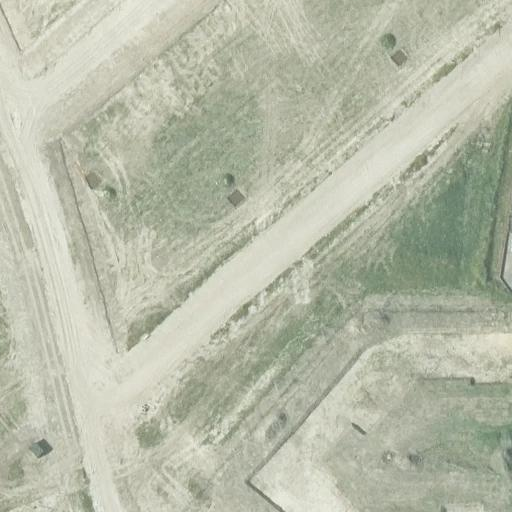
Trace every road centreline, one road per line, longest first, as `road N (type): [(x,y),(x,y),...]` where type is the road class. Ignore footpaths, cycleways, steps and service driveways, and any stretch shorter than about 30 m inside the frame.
road 1 (residential): [(89,402),(511,45)]
road 2 (residential): [(231,511),(201,485),(356,304),(511,307)]
road 3 (residential): [(14,123),(61,273),(89,402)]
road 4 (residential): [(156,0),(14,123)]
